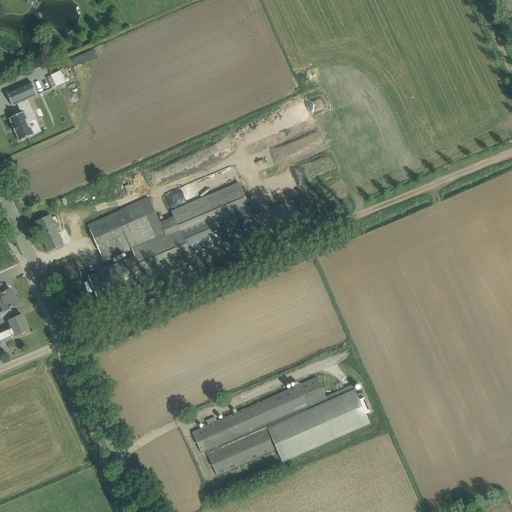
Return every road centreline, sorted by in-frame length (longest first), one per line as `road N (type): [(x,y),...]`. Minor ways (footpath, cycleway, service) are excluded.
road 1 (track): [(511,153),(67,341)]
road 2 (tertiary): [(142,511),(67,341)]
road 3 (tertiary): [(67,341),(0,188)]
